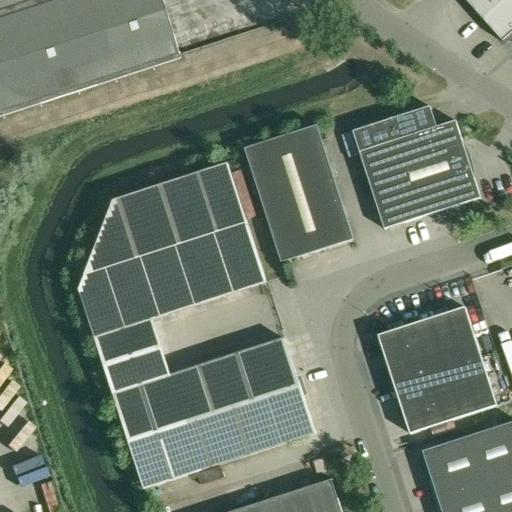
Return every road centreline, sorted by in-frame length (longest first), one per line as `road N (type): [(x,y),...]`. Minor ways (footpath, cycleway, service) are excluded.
road 1 (unclassified): [(393,511),(344,350),(354,308),(380,282),(511,237)]
road 2 (unclassified): [(358,0),(511,106)]
